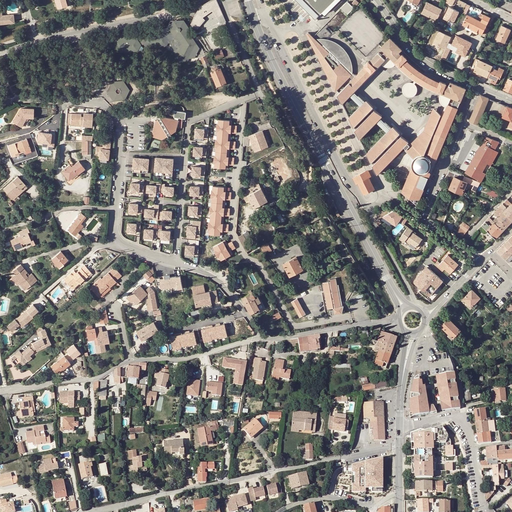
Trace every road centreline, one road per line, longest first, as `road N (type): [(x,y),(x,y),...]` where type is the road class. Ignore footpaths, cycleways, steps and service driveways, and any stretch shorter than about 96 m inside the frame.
road 1 (unclassified): [(417,307),(269,21),(254,18)]
road 2 (residential): [(91,511),(398,440)]
road 3 (residential): [(0,106),(94,103),(113,113),(114,239),(173,261)]
road 4 (tertiary): [(379,263),(254,18)]
road 5 (residential): [(260,92),(187,125),(173,261)]
road 6 (residential): [(0,54),(146,21),(193,0)]
road 7 (residential): [(462,122),(420,216),(477,264)]
road 8 (residential): [(483,511),(465,423),(451,417),(399,427)]
road 9 (residential): [(478,86),(422,57),(377,0)]
road 10 (residential): [(0,391),(92,378),(130,359)]
road 11 (residential): [(322,212),(260,92)]
road 12 (residential): [(130,359),(197,356),(261,339)]
road 13 (residential): [(281,511),(312,499),(364,507),(398,494)]
road 14 (residential): [(173,261),(216,279),(261,339)]
